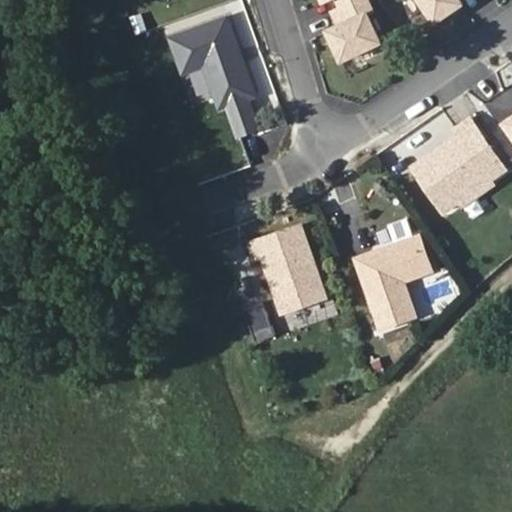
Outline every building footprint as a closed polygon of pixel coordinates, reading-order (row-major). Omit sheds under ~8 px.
[(340,0),(343,6),(335,10),(342,24),(331,29),(345,59),(383,40),(370,12),(375,9),(370,0),(340,0)] [(423,0),(438,21),(465,2),(463,0),(423,0)] [(231,103),(242,134),(261,127),(250,96),(252,95),(255,89),(245,61),(240,58),(238,52),(242,51),(229,17),(174,37),(185,66),(191,69),(208,63),(223,106),(231,103)] [(434,163),(429,157),(415,167),(445,211),(460,200),(455,193),(486,172),(491,179),(506,168),(471,119),(456,129),(460,135),(465,142),(434,163)] [(460,135),(429,157),(434,163),(465,142),(460,135)] [(486,172),(455,193),(460,200),(464,205),(495,184),(491,179),(486,172)] [(396,244),(389,246),(386,253),(375,257),(373,252),(357,258),(383,329),(418,316),(405,278),(434,268),(421,235),(415,237),(408,218),(389,225),(396,244)] [(265,256),(285,313),(329,297),(303,224),(253,242),(259,258),(265,256)] [(389,246),(373,252),(375,257),(386,253),(389,246)] [(265,306),(257,282),(239,289),(247,312),(265,306)] [(265,306),(247,312),(251,321),(269,315),(265,306)]
